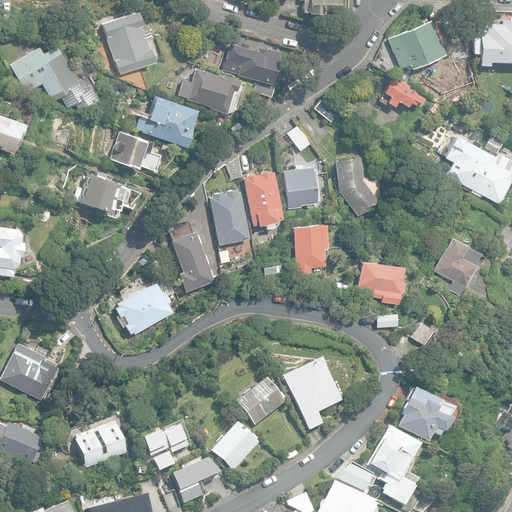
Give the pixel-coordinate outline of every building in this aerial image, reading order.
[(308,13),(337,14),(337,0),(302,0),(302,12),(308,12),(308,13)] [(100,22),(117,73),(153,61),(148,47),(147,47),(139,25),(141,25),(136,10),(100,22)] [(410,67),(410,69),(414,67),(415,69),(421,66),(420,65),(444,55),(430,19),(386,37),(392,54),(390,54),(392,59),(394,58),(398,68),(405,65),(407,69),(410,67)] [(477,64),(487,64),(487,60),(511,61),(511,19),(500,19),(500,24),(476,22),(476,34),(472,34),(471,52),(478,52),(477,64)] [(221,70),(271,83),(279,55),(229,42),(221,70)] [(42,54),(38,48),(8,64),(25,91),(40,82),(51,100),(59,96),(66,108),(74,103),(78,110),(97,99),(88,83),(84,86),(79,77),(77,78),(60,50),(49,57),(46,52),(42,54)] [(371,64),(390,75),(396,64),(377,53),(371,64)] [(102,62),(105,71),(114,68),(111,59),(102,62)] [(207,107),(223,112),(230,90),(233,91),(236,79),(217,74),(217,75),(194,68),(190,81),(182,79),(177,95),(185,97),(185,99),(208,106),(207,107)] [(396,100),(406,106),(408,102),(412,104),(414,100),(419,103),(422,97),(413,92),(414,91),(406,87),(408,85),(399,80),(398,82),(390,77),(382,92),(388,95),(385,101),(392,106),(396,100)] [(252,91),(271,96),(273,86),(254,81),(252,91)] [(140,131),(183,145),(195,108),(153,94),(146,114),(139,112),(134,128),(140,130),(140,131)] [(312,107),(330,121),(336,112),(319,99),(312,107)] [(0,147),(12,152),(17,137),(19,137),(24,123),(0,114),(0,147)] [(286,132),(309,165),(318,158),(307,144),(308,143),(296,126),(286,132)] [(109,157),(136,166),(141,151),(147,153),(151,141),(127,133),(127,132),(120,130),(120,131),(118,130),(109,157)] [(316,142),(330,160),(341,151),(327,133),(316,142)] [(497,203),(511,174),(511,172),(511,171),(511,160),(496,152),(494,156),(453,134),(442,156),(450,160),(443,174),(497,203)] [(238,155),(240,172),(250,171),(247,151),(238,155)] [(338,190),(357,216),(377,200),(361,180),(358,156),(333,160),(338,190)] [(282,169),(286,208),(299,207),(299,204),(306,204),(306,207),(311,207),(311,203),(316,202),(312,166),(282,169)] [(263,223),(264,228),(273,226),(272,221),(276,220),(276,219),(282,218),(272,170),(242,177),(251,224),(257,223),(257,224),(263,223)] [(79,200),(108,210),(109,207),(108,207),(111,198),(112,198),(113,195),(112,195),(115,186),(116,186),(117,183),(104,179),(106,174),(95,171),(94,174),(88,172),(79,200)] [(48,181),(55,183),(57,176),(50,174),(48,181)] [(208,196),(218,243),(247,237),(238,190),(235,190),(235,188),(223,190),(224,193),(222,193),(221,190),(210,193),(210,196),(208,196)] [(117,209),(131,220),(139,211),(125,200),(117,209)] [(446,231),(452,234),(457,224),(451,221),(446,231)] [(290,225),(296,275),(311,274),(310,267),(325,266),(323,249),(327,249),(324,223),(320,224),(320,222),(290,225)] [(0,273),(11,274),(12,267),(18,262),(18,255),(21,255),(23,241),(20,240),(21,233),(16,228),(0,225),(0,273)] [(177,271),(184,290),(212,280),(193,230),(169,239),(181,270),(177,271)] [(448,289),(459,294),(464,285),(464,286),(475,265),(473,264),(478,252),(449,237),(432,269),(453,280),(448,289)] [(217,251),(219,262),(229,261),(227,249),(217,251)] [(379,300),(398,303),(399,292),(402,290),(403,283),(401,280),(403,266),(359,260),(356,286),(371,288),(370,296),(380,297),(379,300)] [(282,264),(261,267),(264,285),(284,282),(282,264)] [(125,326),(130,336),(173,314),(164,298),(167,296),(165,293),(172,289),(166,277),(158,282),(163,292),(161,293),(155,281),(115,302),(117,306),(114,307),(124,326),(125,326)] [(331,291),(342,291),(342,282),(331,282),(331,291)] [(374,314),(375,326),(394,324),(393,312),(374,314)] [(408,335),(422,343),(431,329),(418,321),(408,335)] [(0,374),(0,378),(39,399),(40,398),(41,395),(44,396),(49,387),(46,385),(56,366),(53,364),(54,362),(44,357),(45,355),(43,354),(46,349),(37,345),(34,350),(17,341),(0,374)] [(340,400),(320,358),(280,378),(307,430),(320,425),(316,413),(340,400)] [(70,386),(88,391),(90,385),(87,379),(84,378),(82,372),(75,370),(70,386)] [(234,401),(253,425),(283,402),(280,399),(282,397),(279,393),(277,394),(264,378),(234,401)] [(405,442),(435,457),(440,448),(447,452),(449,447),(451,448),(458,436),(443,428),(448,418),(422,404),(408,429),(411,431),(405,442)] [(503,449),(511,453),(511,451),(511,405),(508,404),(503,415),(505,416),(499,429),(503,431),(500,439),(505,445),(503,449)] [(211,450),(233,470),(258,441),(256,439),(257,437),(253,434),(252,435),(236,421),(211,450)] [(73,441),(84,469),(125,454),(112,422),(73,437),(75,441),(73,441)] [(0,454),(30,466),(33,457),(39,460),(44,449),(38,447),(42,438),(31,434),(33,430),(21,426),(19,429),(6,423),(4,427),(0,425),(0,454)] [(143,447),(161,471),(191,448),(189,445),(190,444),(187,439),(186,441),(173,424),(143,447)] [(414,511),(415,511),(405,506),(424,471),(393,454),(371,491),(370,491),(365,500),(373,504),(374,503),(389,511),(414,511)] [(332,494),(359,508),(367,492),(345,481),(332,494)] [(284,506),(296,511),(312,511),(303,494),(284,502),(284,506)] [(86,511),(148,511),(144,495),(86,509),(86,511)]
